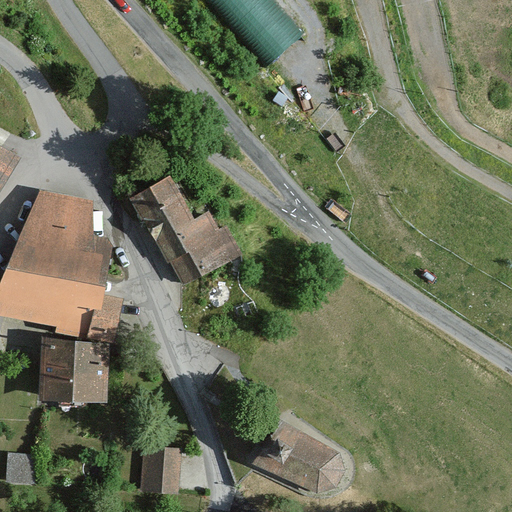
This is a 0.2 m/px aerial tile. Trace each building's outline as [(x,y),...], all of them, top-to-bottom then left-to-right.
[(208,0),(269,64),(305,31),(275,0),(208,0)] [(0,189),(18,159),(0,147),(0,189)] [(170,178),(135,198),(183,282),(238,251),(225,228),(219,232),(209,215),(196,223),(170,178)] [(91,200),(42,193),(0,290),(0,312),(114,338),(122,302),(101,297),(111,249),(106,240),(92,240),(91,200)] [(107,344),(44,341),(42,399),(105,401),(107,344)] [(336,448),(281,420),(254,460),(315,494),(335,490),(345,469),(336,448)] [(179,492),(181,448),(144,446),(141,490),(179,492)] [(35,482),(35,452),(7,453),(7,482),(35,482)]
